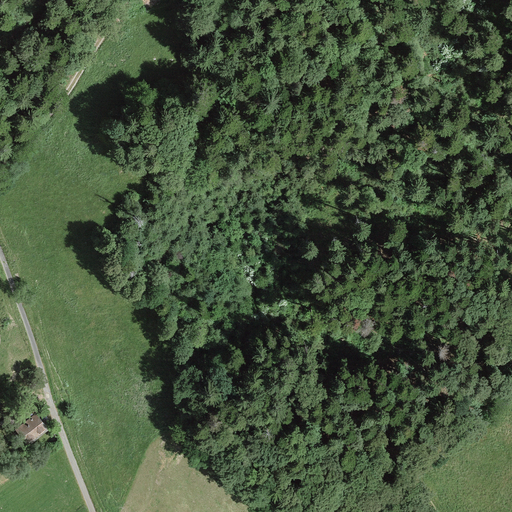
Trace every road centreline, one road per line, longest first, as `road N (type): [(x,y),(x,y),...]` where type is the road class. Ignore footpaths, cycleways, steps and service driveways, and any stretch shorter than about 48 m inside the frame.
road 1 (track): [(317,0),(327,65),(346,92),(416,140),(476,166),(511,166)]
road 2 (track): [(90,511),(0,252)]
